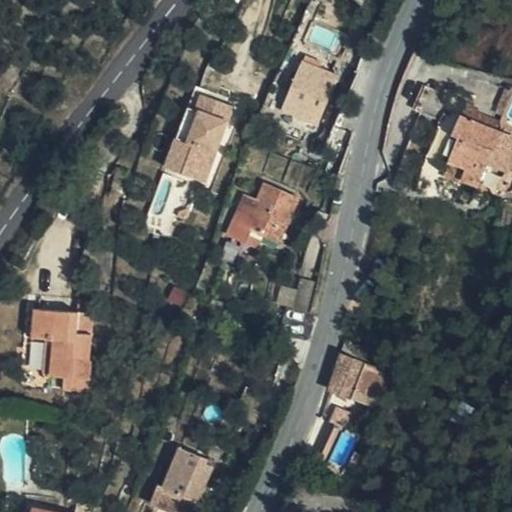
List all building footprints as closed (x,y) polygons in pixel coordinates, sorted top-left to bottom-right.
[(282,114),(320,130),(336,94),(319,87),(326,72),(304,63),(282,114)] [(419,116),(433,88),(418,81),(404,109),(419,116)] [(439,91),(433,88),(419,116),(425,119),(439,91)] [(164,170),(174,176),(199,189),(235,112),(206,98),(198,115),(192,111),(191,111),(164,170)] [(456,175),(472,181),(486,149),(491,153),(503,130),(459,110),(436,152),(459,164),(456,175)] [(241,188),(259,193),(265,177),(292,186),(300,161),(254,146),(241,188)] [(266,239),(283,246),(302,201),(267,186),(261,201),(247,195),(230,236),(261,249),(266,239)] [(83,391),(92,318),(31,310),(28,334),(40,336),(36,370),(60,373),(58,388),(83,391)] [(296,344),(300,344),(304,330),(286,327),(283,342),(296,344)] [(352,358),(347,370),(370,377),(372,365),(352,358)] [(370,377),(347,370),(338,408),(359,414),(370,377)] [(250,430),(240,450),(250,454),(261,436),(250,430)] [(321,469),(346,476),(357,442),(333,434),(321,469)] [(160,498),(193,509),(203,477),(195,474),(200,460),(175,452),(160,498)]
